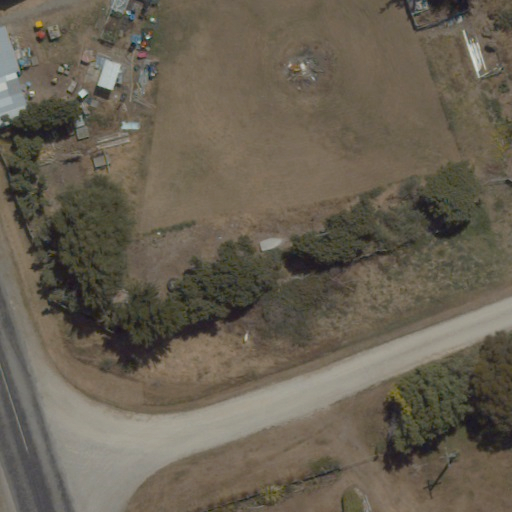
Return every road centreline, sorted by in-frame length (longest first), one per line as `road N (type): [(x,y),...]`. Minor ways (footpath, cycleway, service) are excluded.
road 1 (residential): [(42,495),(511,317)]
road 2 (tertiary): [(0,366),(42,495)]
